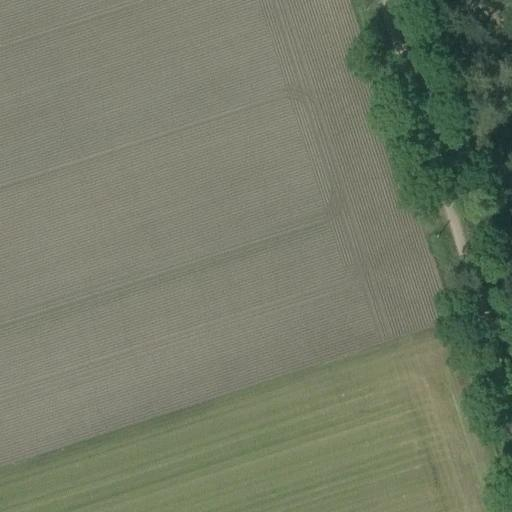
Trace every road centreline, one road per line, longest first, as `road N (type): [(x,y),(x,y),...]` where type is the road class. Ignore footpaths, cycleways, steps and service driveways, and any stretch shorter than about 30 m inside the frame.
road 1 (track): [(432,127),(511,374)]
road 2 (track): [(392,0),(432,127)]
